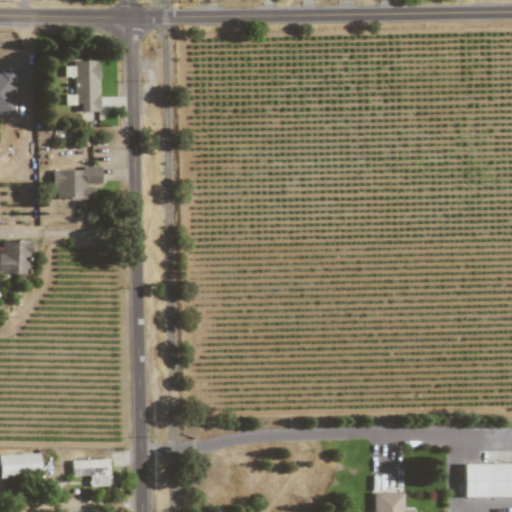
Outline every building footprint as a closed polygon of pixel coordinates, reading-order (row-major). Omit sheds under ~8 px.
[(72,95),(63,95),(63,105),(78,105),(78,112),(96,112),(96,61),(72,61),(72,95)] [(90,199),(90,185),(99,185),(98,169),(49,169),(49,190),(44,190),(44,200),(90,199)] [(0,241),(0,242),(0,274),(27,275),(28,242),(0,241)] [(0,476),(37,475),(37,454),(0,454),(0,476)] [(108,486),(107,459),(69,461),(69,477),(87,476),(87,487),(108,486)] [(511,463),(460,465),(461,498),(511,496),(511,463)] [(370,493),(370,511),(411,511),(411,509),(400,509),(400,493),(370,493)]
